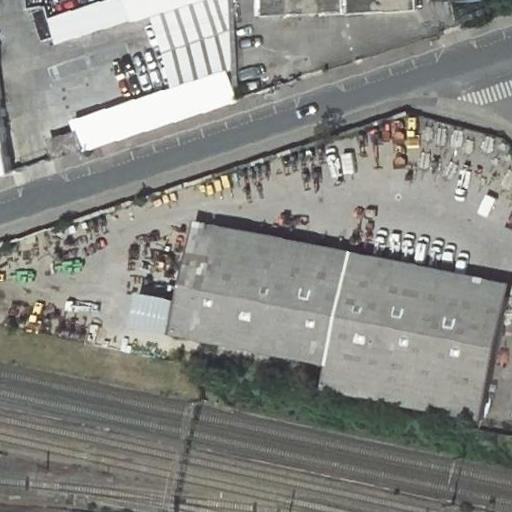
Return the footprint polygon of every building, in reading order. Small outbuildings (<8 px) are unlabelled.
[(232,0),(110,0),(53,14),(60,43),(157,19),(174,86),(249,68),(232,0)] [(260,0),(261,17),(418,8),(417,0),(260,0)] [(120,71),(100,76),(105,92),(124,86),(120,71)] [(225,80),(89,122),(71,128),(75,139),(46,148),(51,163),(232,104),(225,80)] [(205,237),(511,300),(511,283),(208,222),(205,237)] [(183,334),(338,367),(333,389),(488,422),(511,312),(511,300),(205,237),(183,334)]
